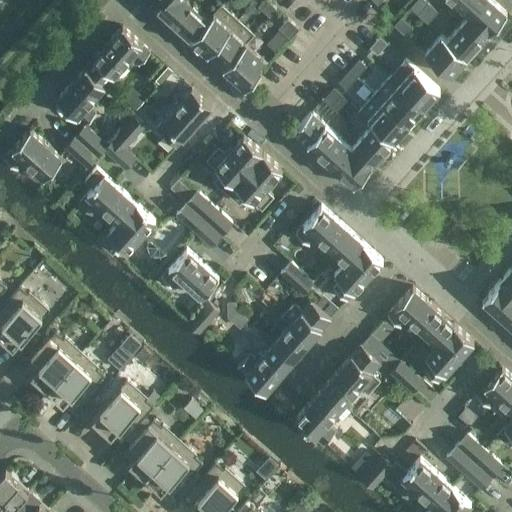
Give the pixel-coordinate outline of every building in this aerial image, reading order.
[(208,17),(189,0),(151,0),(152,3),(191,38),(198,30),(209,18),(208,17)] [(276,7),(268,0),(262,0),(258,5),(269,15),(276,7)] [(427,0),(415,0),(410,5),(419,14),(430,2),(427,0)] [(466,57),(507,12),(493,0),(482,0),(469,14),(447,38),(446,39),(466,57)] [(482,0),(452,0),(469,14),(482,0)] [(430,2),(419,14),(428,22),(439,11),(430,2)] [(207,52),(238,18),(221,3),(208,17),(209,18),(198,30),(191,38),(207,52)] [(401,16),(397,20),(394,24),(405,34),(412,26),(401,16)] [(299,27),(287,17),(278,27),(290,37),(299,27)] [(223,67),(246,41),(254,32),(238,18),(207,52),(223,67)] [(139,63),(150,50),(122,25),(85,66),(105,85),(131,56),(139,63)] [(446,39),(447,38),(442,33),(425,51),(451,74),(466,57),(446,39)] [(387,41),(380,34),(369,46),(377,53),(387,41)] [(264,57),(246,41),(223,67),(245,87),(262,69),(257,65),(264,57)] [(359,58),(349,69),(356,76),(366,65),(359,58)] [(424,106),(440,88),(414,65),(398,83),(424,106)] [(88,103),(105,85),(85,66),(57,98),(84,123),(85,122),(85,123),(96,110),(88,103)] [(346,87),(356,76),(349,69),(338,80),(346,87)] [(409,123),(424,106),(398,83),(389,75),(374,92),(409,123)] [(351,101),(333,86),(323,97),(340,113),(351,101)] [(192,87),(163,119),(170,125),(163,133),(176,145),(212,105),(192,87)] [(393,140),(409,123),(374,92),(358,109),(373,122),(393,140)] [(351,147),(311,111),(293,131),(333,167),(352,147),(351,147)] [(125,145),(145,123),(134,113),(114,135),(136,155),(125,145)] [(84,123),(75,133),(97,153),(103,147),(107,142),(85,123),(85,122),(84,123)] [(353,185),(393,140),(373,122),(351,147),(352,147),(333,167),(353,185)] [(5,155),(18,167),(25,159),(44,176),(62,156),(30,127),(5,155)] [(97,153),(75,133),(65,145),(87,165),(97,153)] [(227,191),(263,151),(244,133),(226,153),(218,145),(207,158),(222,172),(215,180),(227,191)] [(136,155),(114,135),(107,142),(103,147),(126,167),(136,155)] [(265,187),(282,168),(263,151),(227,191),(239,202),(247,194),(262,207),(273,195),(265,187)] [(118,221),(136,201),(97,166),(85,179),(93,186),(80,201),(92,212),(100,204),(118,220),(118,221)] [(215,205),(197,189),(194,192),(178,178),(170,186),(187,200),(204,216),(215,205)] [(204,216),(187,200),(176,212),(194,228),(204,216)] [(155,218),(136,201),(118,221),(118,220),(99,240),(113,252),(120,244),(127,250),(155,218)] [(363,241),(352,231),(322,203),(296,231),(309,243),(316,235),(345,260),(345,261),(363,241)] [(232,220),(215,205),(204,216),(222,232),(232,220)] [(211,244),(222,232),(204,216),(194,228),(211,244)] [(347,298),(383,258),(363,241),(345,261),(345,260),(334,272),(341,279),(334,287),(347,298)] [(187,247),(161,274),(174,286),(182,278),(201,295),(219,275),(187,247)] [(313,280),(291,260),(281,271),(303,291),(313,280)] [(511,265),(482,299),(502,316),(511,305),(511,265)] [(0,333),(0,336),(12,347),(48,307),(29,290),(28,291),(20,284),(0,305),(0,333),(0,334),(0,333)] [(425,333),(436,342),(437,343),(455,323),(413,285),(387,313),(400,325),(408,317),(425,333)] [(208,297),(188,319),(200,330),(219,308),(208,297)] [(290,321),(273,340),(293,358),(331,316),(311,298),(302,308),(294,301),(282,314),(290,321)] [(511,305),(502,316),(511,325),(511,305)] [(438,380),(474,340),(455,323),(437,343),(436,342),(425,354),(432,360),(425,368),(438,380)] [(108,354),(120,365),(145,340),(132,328),(108,354)] [(36,379),(47,389),(81,350),(65,336),(64,337),(56,329),(23,365),(37,378),(36,379)] [(278,376),(293,358),(273,340),(257,358),(249,351),(237,364),(265,389),(278,376)] [(361,343),(323,385),(343,403),(360,384),(368,391),(380,378),(371,371),(381,361),(361,343)] [(81,350),(47,389),(57,398),(58,397),(73,410),(105,374),(96,366),(98,365),(81,350)] [(413,389),(423,378),(401,358),(390,370),(413,389)] [(511,374),(502,365),(477,393),(490,405),(497,397),(511,410),(511,374)] [(106,429),(120,442),(154,405),(146,397),(147,396),(127,379),(92,418),(105,431),(106,429)] [(343,403),(323,385),(295,416),(324,441),(335,428),(327,421),(343,403)] [(469,421),(476,410),(464,403),(457,414),(469,421)] [(511,415),(497,432),(510,444),(511,441),(511,415)] [(134,467),(145,477),(179,438),(163,423),(162,425),(154,417),(121,453),(135,466),(134,467)] [(467,431),(457,443),(474,459),(485,447),(467,431)] [(179,438),(145,477),(155,486),(156,485),(171,497),(203,461),(194,454),(196,452),(179,438)] [(474,459),(457,443),(446,454),(464,470),(474,459)] [(503,463),(485,447),(474,459),(492,475),(503,463)] [(381,453),(377,458),(367,449),(351,466),(373,485),(393,463),(381,453)] [(415,488),(433,503),(434,504),(452,484),(420,456),(395,484),(408,495),(415,488)] [(492,475),(474,459),(464,470),(482,486),(492,475)] [(224,467),(215,460),(182,497),(196,510),(195,511),(196,511),(218,511),(244,483),(225,467),(224,467)] [(0,473),(0,511),(5,511),(28,488),(27,487),(26,488),(21,484),(22,482),(6,468),(0,473)] [(461,511),(471,501),(452,484),(434,504),(433,503),(425,511),(461,511)] [(28,488),(5,511),(44,511),(49,507),(48,506),(47,507),(42,503),(43,502),(28,488)] [(261,511),(260,511),(259,511),(246,500),(235,511),(261,511)]
